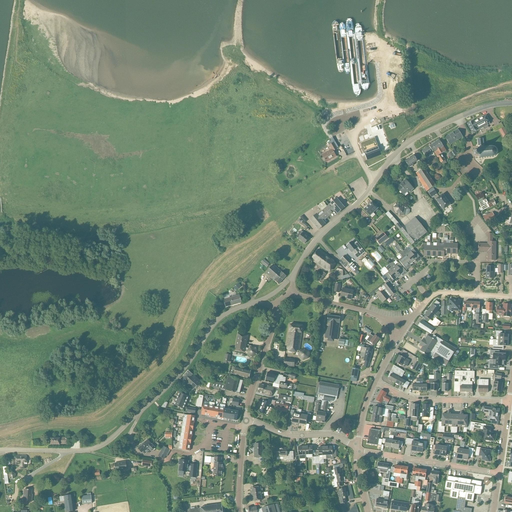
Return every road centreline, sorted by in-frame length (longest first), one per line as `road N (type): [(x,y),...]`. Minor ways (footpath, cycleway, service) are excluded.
road 1 (tertiary): [(255,302),(219,318),(169,384),(104,444),(4,449)]
road 2 (tertiary): [(457,117),(401,147),(293,273)]
road 3 (residential): [(498,473),(356,446)]
road 4 (residential): [(508,401),(405,396),(375,381)]
road 5 (track): [(511,82),(434,114),(406,144)]
